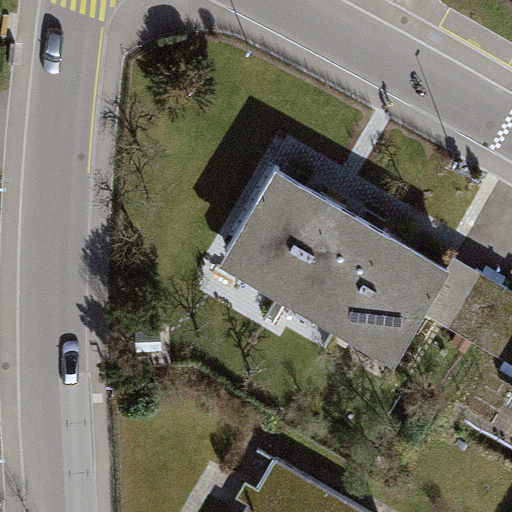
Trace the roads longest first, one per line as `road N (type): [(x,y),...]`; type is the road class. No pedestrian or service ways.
road 1 (residential): [(75,0),(59,141),(61,511)]
road 2 (residential): [(278,0),(511,128)]
